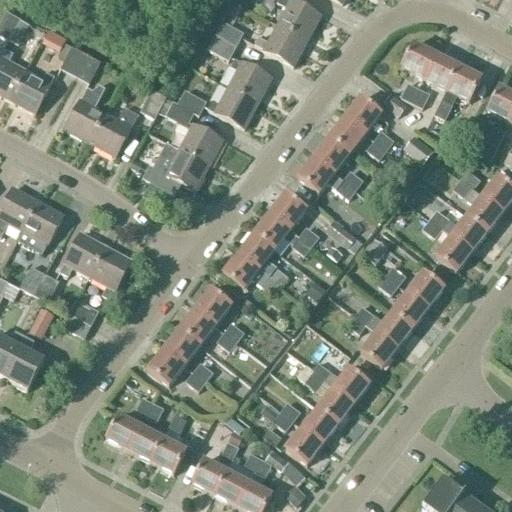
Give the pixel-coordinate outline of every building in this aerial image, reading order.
[(276,30),(306,47),(320,21),(281,0),(276,8),(285,13),(276,30)] [(346,0),(324,0),(341,9),(346,0)] [(20,25),(5,17),(0,25),(0,41),(8,46),(20,25)] [(213,41),(235,53),(243,39),(221,27),(213,41)] [(306,47),(276,30),(267,47),(258,42),(253,51),(292,72),(306,47)] [(235,53),(213,41),(206,56),(228,67),(235,53)] [(400,73),(423,84),(435,61),(412,49),(400,73)] [(85,60),(71,53),(59,74),(73,82),(85,60)] [(0,101),(8,106),(25,75),(9,66),(12,59),(4,55),(0,62),(0,101)] [(85,60),(73,82),(88,89),(99,68),(85,60)] [(458,72),(435,61),(423,84),(446,96),(458,72)] [(227,93),(257,109),(271,84),(241,67),(240,68),(233,64),(229,72),(236,76),(227,93)] [(480,84),(458,72),(446,96),(440,105),(451,111),(456,101),(468,107),(480,84)] [(43,84),(25,75),(8,106),(34,120),(51,89),(50,88),(53,84),(45,79),(43,84)] [(418,94),(407,88),(400,103),(411,109),(418,94)] [(64,136),(88,149),(105,118),(95,112),(101,101),(104,94),(97,90),(94,97),(87,93),(64,136)] [(243,134),(257,109),(227,93),(218,110),(211,106),(206,114),(243,134)] [(486,117),(509,128),(511,121),(511,99),(498,93),(486,117)] [(418,94),(411,109),(421,114),(429,100),(418,94)] [(165,103),(150,96),(139,117),(154,125),(165,103)] [(193,120),(198,122),(206,108),(184,96),(176,110),(193,120)] [(407,111),(391,99),(382,109),(398,122),(407,111)] [(359,103),(343,123),(364,140),(380,120),(359,103)] [(440,105),(432,120),(444,126),(451,111),(440,105)] [(178,155),(208,172),(222,146),(188,128),(193,120),(176,110),(172,107),(164,122),(189,135),(178,155)] [(105,118),(88,149),(114,163),(137,120),(123,113),(117,124),(105,118)] [(343,123),(328,143),(349,160),(364,140),(343,123)] [(504,138),(493,132),(485,147),(497,152),(504,138)] [(394,147),(380,136),(373,146),(386,157),(394,147)] [(433,156),(413,141),(402,155),(422,170),(433,156)] [(312,163),(333,180),(334,179),(349,160),(328,143),(312,163)] [(386,157),(373,146),(365,156),(378,167),(386,157)] [(194,197),(208,172),(178,155),(172,151),(166,162),(160,159),(152,172),(149,171),(142,184),(174,202),(180,189),(194,197)] [(334,179),(333,180),(312,163),(297,183),(318,200),(326,189),(347,206),(355,197),(341,186),(342,186),(334,179)] [(446,177),(433,167),(425,178),(438,188),(446,177)] [(349,176),(342,186),(341,186),(355,197),(362,187),(349,176)] [(471,194),(478,185),(466,176),(459,185),(471,194)] [(502,218),(511,205),(511,194),(496,182),(481,202),(502,218)] [(481,202),(471,194),(459,185),(452,195),(473,212),(465,222),(486,238),(502,218),(481,202)] [(0,242),(7,229),(21,237),(38,207),(12,194),(0,215),(0,242)] [(284,199),(269,219),(289,236),(305,216),(284,199)] [(38,207),(21,237),(39,246),(35,254),(43,258),(63,221),(38,207)] [(441,235),(448,225),(435,215),(428,225),(441,235)] [(299,243),(289,236),(269,219),(253,239),(274,256),(283,244),(293,251),(292,253),(303,262),(311,252),(299,243)] [(471,259),(486,238),(465,222),(457,232),(448,225),(441,235),(449,242),(471,259)] [(433,244),(441,235),(428,225),(420,234),(433,244)] [(361,249),(333,226),(325,237),(353,259),(361,249)] [(307,233),(299,243),(311,252),(319,242),(307,233)] [(89,282),(105,253),(80,239),(59,278),(67,282),(72,273),(89,282)] [(258,276),(259,275),(274,256),(253,239),(237,259),(258,276)] [(471,259),(449,242),(434,262),(455,279),(471,259)] [(387,254),(372,244),(360,261),(375,271),(387,254)] [(105,253),(89,282),(106,292),(101,300),(109,305),(130,266),(105,253)] [(272,302),(280,292),(266,282),(267,281),(259,275),(258,276),(237,259),(222,279),(243,296),(251,285),(272,302)] [(44,279),(30,272),(18,293),(32,301),(44,279)] [(266,282),(280,292),(287,283),(274,272),(267,281),(266,282)] [(405,282),(392,272),(384,281),(397,291),(405,282)] [(427,314),(443,294),(421,278),(406,298),(427,314)] [(44,279),(32,301),(46,309),(58,287),(44,279)] [(390,301),(397,291),(384,281),(377,291),(390,301)] [(209,295),(194,315),(215,332),(230,312),(209,295)] [(412,335),(427,314),(406,298),(390,318),(412,335)] [(76,305),(69,319),(90,331),(98,317),(76,305)] [(396,355),(412,335),(390,318),(383,328),(361,311),(353,321),(366,331),(375,338),(396,355)] [(194,315),(178,335),(199,352),(215,332),(194,315)] [(90,332),(66,319),(60,332),(83,344),(90,332)] [(353,321),(346,331),(358,340),(366,331),(353,321)] [(223,338),(236,348),(244,338),(230,328),(223,338)] [(178,335),(162,355),(184,372),(199,352),(178,335)] [(0,382),(2,384),(24,342),(14,337),(8,348),(0,343),(0,382)] [(236,348),(223,338),(215,348),(228,358),(236,348)] [(380,375),(396,355),(375,338),(359,358),(380,375)] [(24,342),(2,384),(27,397),(43,366),(28,358),(33,347),(24,342)] [(168,392),(184,372),(162,355),(147,375),(168,392)] [(199,368),(192,378),(204,388),(212,378),(199,368)] [(310,378),(323,388),(353,411),(368,390),(347,374),(339,385),(317,368),(310,378)] [(204,388),(192,378),(184,387),(197,398),(203,390),(204,388)] [(323,388),(310,378),(302,387),(316,398),(323,388)] [(337,431),(353,411),(331,395),(316,414),(337,431)] [(145,423),(152,409),(141,403),(134,418),(145,423)] [(299,418),(286,408),(279,417),(292,427),(299,418)] [(163,414),(152,409),(145,423),(155,428),(163,414)] [(322,451),(337,431),(316,414),(300,434),(322,451)] [(292,427),(279,417),(271,427),(284,437),(292,427)] [(185,426),(174,420),(166,435),(178,441),(185,426)] [(105,445),(127,457),(140,433),(117,421),(105,445)] [(127,457),(150,468),(162,444),(140,433),(127,457)] [(306,471),(322,451),(300,434),(285,455),(306,471)] [(185,456),(162,444),(150,468),(173,480),(185,456)] [(213,501),(225,477),(238,453),(227,447),(220,463),(215,472),(203,465),(190,489),(213,501)] [(288,468),(272,455),(264,464),(281,477),(296,490),(304,483),(288,468)] [(243,472),(254,478),(260,465),(249,459),(243,472)] [(248,489),(235,511),(264,511),(271,500),(259,494),(271,470),(260,465),(254,478),(248,489)] [(213,501),(234,511),(235,511),(248,489),(225,477),(213,501)] [(422,511),(454,511),(462,501),(441,486),(422,511)] [(294,511),(305,502),(293,490),(283,501),(294,511)] [(454,511),(476,511),(462,501),(454,511)]
